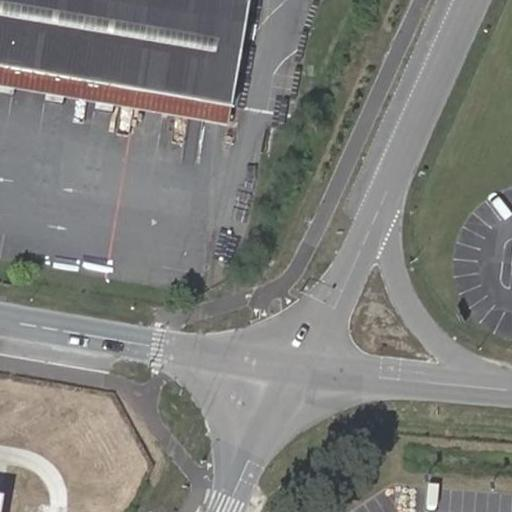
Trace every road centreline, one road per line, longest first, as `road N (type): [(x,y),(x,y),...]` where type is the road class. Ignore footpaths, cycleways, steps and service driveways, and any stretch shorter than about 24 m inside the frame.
road 1 (residential): [(0,320),(303,370)]
road 2 (residential): [(372,218),(472,0)]
road 3 (residential): [(372,218),(416,315),(481,384)]
road 4 (residential): [(303,370),(481,384)]
road 5 (residential): [(303,370),(372,218)]
road 6 (residential): [(228,511),(303,370)]
